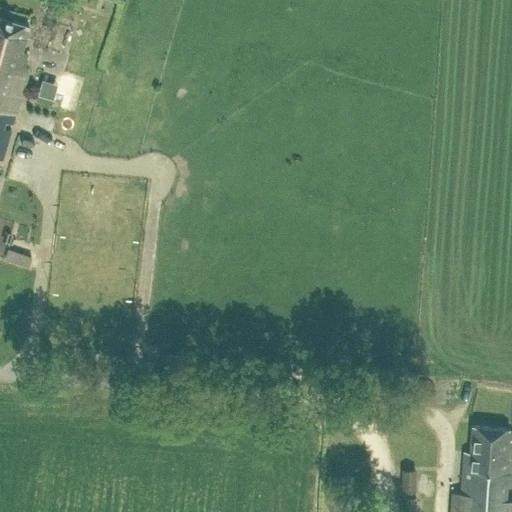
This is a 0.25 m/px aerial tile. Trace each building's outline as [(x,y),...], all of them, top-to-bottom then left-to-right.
[(22,60),(25,50),(18,48),(26,22),(0,14),(0,150),(5,132),(8,130),(26,69),(22,60)] [(25,146),(13,193),(34,198),(46,151),(25,146)] [(511,438),(509,438),(510,430),(508,430),(508,425),(471,423),(469,450),(463,450),(460,491),(451,490),(449,511),(511,511),(511,497),(505,497),(505,484),(511,484),(511,438)] [(399,490),(415,490),(415,467),(400,466),(399,490)] [(415,511),(415,496),(400,496),(400,511),(415,511)]
